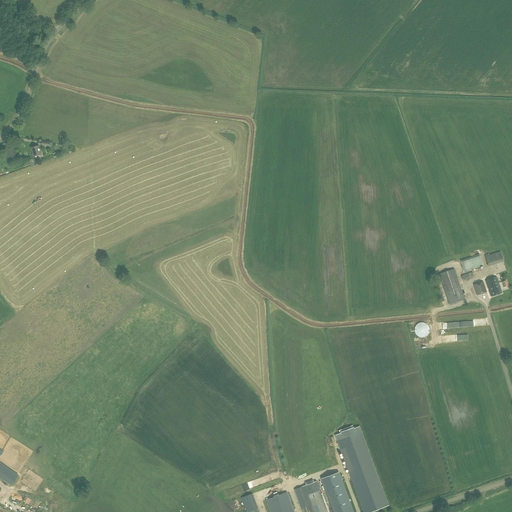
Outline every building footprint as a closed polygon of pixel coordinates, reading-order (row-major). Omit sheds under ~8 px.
[(8,162),(19,158),(14,145),(3,148),(8,162)] [(38,146),(31,148),(34,156),(41,154),(38,146)] [(465,272),(483,266),(480,256),(461,262),(465,272)] [(465,299),(454,269),(439,274),(450,304),(465,299)] [(474,271),(463,275),(465,281),(476,277),(474,271)] [(486,281),(488,289),(491,297),(502,294),(497,277),(486,281)] [(477,295),(486,292),(483,282),(474,285),(477,295)] [(429,333),(429,330),(429,328),(428,326),(426,324),(424,323),(422,323),(419,323),(417,324),(416,326),(415,328),(414,330),(415,333),(416,335),(417,336),(418,337),(419,338),(422,338),(424,337),(426,336),(428,335),(429,333)] [(336,435),(364,511),(371,511),(389,506),(360,427),(354,429),(353,426),(340,431),(341,434),(336,435)] [(0,462),(0,477),(11,485),(18,475),(0,462)] [(28,473),(28,479),(25,479),(25,483),(28,483),(28,485),(34,485),(35,474),(28,473)] [(327,511),(317,482),(295,490),(303,511),(353,511),(339,473),(322,479),(334,511),(327,511)] [(275,496),(266,500),(270,511),(294,511),(287,492),(278,495),(277,492),(273,493),(275,496)] [(259,511),(252,494),(242,498),(247,511),(259,511)]
